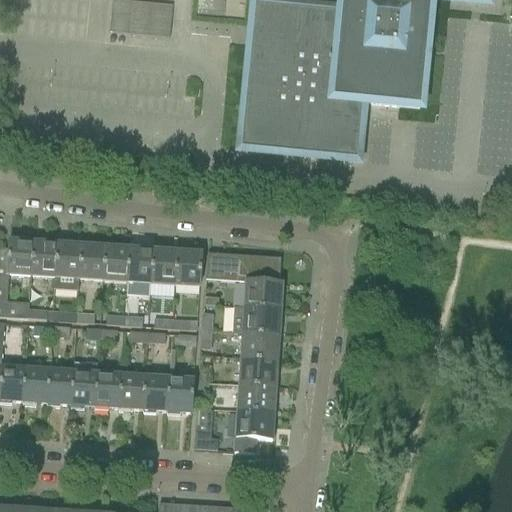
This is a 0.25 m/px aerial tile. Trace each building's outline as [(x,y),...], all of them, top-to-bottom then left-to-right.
[(253,7),(239,153),(355,164),(361,106),(419,112),(429,0),(456,0),(487,3),(487,0),(340,0),(339,16),(253,7)] [(108,35),(168,41),(171,9),(111,3),(108,35)] [(30,281),(32,247),(32,246),(21,245),(21,247),(9,246),(9,245),(8,245),(7,254),(0,253),(0,321),(26,323),(27,307),(5,306),(6,279),(30,281)] [(33,247),(32,247),(30,281),(54,283),(56,249),(56,247),(46,246),(45,249),(33,248),(33,247)] [(54,283),(53,293),(77,295),(78,284),(80,250),(80,249),(70,248),(69,251),(57,250),(57,249),(56,249),(54,283)] [(81,250),(80,250),(78,284),(102,286),(104,252),(103,252),(103,250),(94,250),(93,252),(81,252),(81,250)] [(105,252),(104,252),(102,286),(125,288),(128,254),(127,253),(127,252),(117,251),(117,254),(104,253),(105,252)] [(125,288),(125,298),(148,300),(148,289),(150,290),(152,256),(152,255),(151,255),(151,254),(141,253),(141,256),(128,255),(128,254),(125,288)] [(165,257),(152,256),(150,290),(174,291),(176,257),(175,257),(175,255),(165,254),(165,257)] [(176,257),(174,291),(198,293),(201,258),(199,258),(199,257),(189,256),(189,259),(176,258),(176,257)] [(207,256),(205,283),(245,286),(245,284),(278,286),(280,261),(207,256)] [(245,286),(243,311),(280,313),(281,313),(282,300),(280,300),(280,287),(281,287),(281,286),(278,286),(245,284),(245,286)] [(233,310),(231,336),(242,337),(277,339),(279,339),(280,326),(278,326),(279,314),(280,314),(280,313),(243,311),(233,310)] [(27,314),(26,323),(46,324),(46,315),(27,314)] [(60,324),(60,326),(75,327),(75,325),(75,324),(76,317),(61,316),(61,322),(60,324)] [(75,324),(75,327),(93,328),(93,318),(76,317),(75,324)] [(202,317),(201,334),(211,335),(212,318),(202,317)] [(106,319),(105,328),(123,330),(124,320),(106,319)] [(124,320),(123,330),(141,331),(141,321),(124,320)] [(154,322),(153,332),(171,333),(172,324),(154,322)] [(172,324),(171,333),(194,334),(195,325),(172,324)] [(0,406),(9,407),(9,404),(21,405),(21,406),(24,372),(0,370),(3,328),(0,327),(0,406)] [(32,339),(51,340),(51,330),(33,329),(32,339)] [(51,330),(51,340),(68,342),(69,331),(51,330)] [(85,343),(98,344),(98,334),(85,333),(85,343)] [(98,334),(98,344),(117,345),(117,334),(98,334)] [(201,334),(200,353),(210,353),(211,335),(201,334)] [(128,346),(145,347),(146,336),(129,335),(128,346)] [(146,336),(145,347),(164,348),(165,337),(146,336)] [(242,337),(240,363),(275,365),(276,365),(278,365),(279,352),(276,352),(277,339),(242,337)] [(177,346),(177,349),(194,350),(194,347),(194,345),(195,340),(177,339),(177,346)] [(240,363),(238,388),(275,391),(275,390),(276,391),(277,378),(274,378),(275,365),(240,363)] [(72,375),(69,410),(70,410),(70,411),(82,412),(83,409),(93,410),(93,411),(93,412),(96,377),(96,368),(72,366),(72,375)] [(199,372),(198,386),(208,386),(209,369),(209,367),(199,366),(199,368),(199,372)] [(45,408),(46,408),(48,373),(24,372),(21,406),(22,407),(22,408),(34,408),(35,406),(45,407),(45,408)] [(69,410),(72,375),(48,373),(46,408),(46,409),(58,410),(59,407),(69,408),(69,410)] [(117,413),(120,378),(96,377),(93,412),(94,412),(94,413),(105,413),(105,411),(117,412),(117,413)] [(141,415),(143,380),(120,378),(117,413),(118,413),(118,414),(128,415),(128,412),(141,413),(141,415)] [(165,416),(167,382),(143,380),(141,415),(141,416),(152,417),(152,414),(165,415),(165,416)] [(167,382),(165,416),(166,416),(166,418),(176,418),(176,416),(189,416),(189,418),(190,418),(192,383),(167,382)] [(198,386),(197,406),(206,406),(208,386),(198,386)] [(238,388),(236,415),(273,417),(274,417),(275,404),(273,404),(274,391),(275,391),(238,388)] [(195,438),(208,439),(209,413),(196,412),(195,438)] [(235,441),(234,455),(254,457),(255,442),(271,443),(271,442),(273,442),(273,430),(271,430),(272,417),(273,418),(273,417),(236,415),(236,421),(235,441)]
